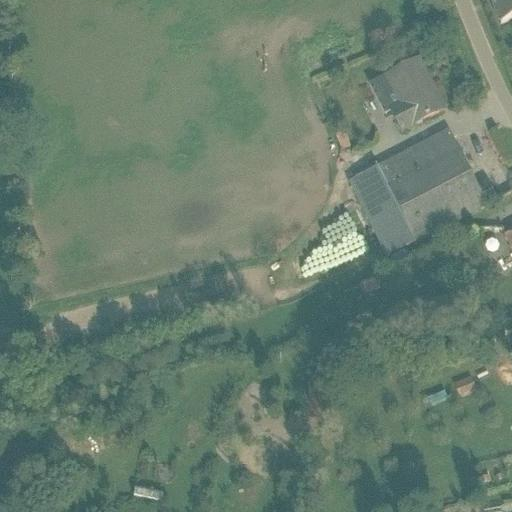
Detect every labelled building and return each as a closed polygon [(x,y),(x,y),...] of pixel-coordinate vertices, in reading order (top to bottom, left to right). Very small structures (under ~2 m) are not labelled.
[(511,0),(490,0),(500,25),(511,20),(511,0)] [(418,61),(400,70),(370,86),(385,114),(390,112),(401,133),(444,111),(443,110),(440,112),(428,89),(431,87),(418,61)] [(448,131),(348,183),(386,258),(497,201),(487,182),(477,188),(448,131)] [(348,279),(348,290),(365,291),(366,280),(348,279)] [(471,320),(462,292),(415,309),(424,336),(471,320)] [(420,338),(413,319),(384,329),(390,347),(420,338)] [(328,351),(321,353),(325,368),(333,366),(328,351)] [(468,380),(454,388),(460,398),(474,390),(468,380)] [(307,404),(306,419),(309,419),(309,424),(322,425),(323,405),(307,404)] [(157,481),(156,463),(144,464),(145,482),(157,481)]
